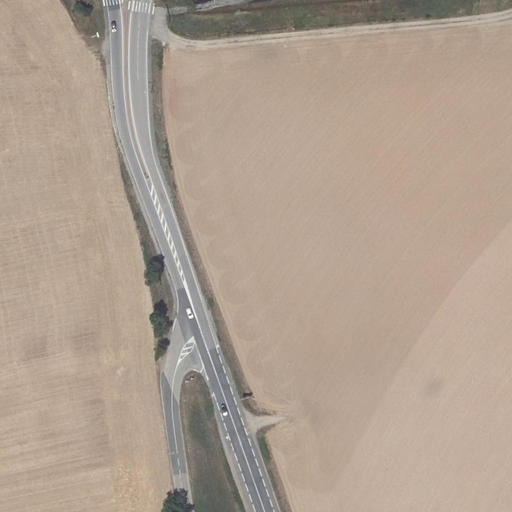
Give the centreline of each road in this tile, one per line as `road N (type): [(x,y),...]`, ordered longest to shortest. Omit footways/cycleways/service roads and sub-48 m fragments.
road 1 (track): [(141,7),(158,10),(168,37),(196,41),(511,11)]
road 2 (secondary): [(113,0),(123,116),(177,267)]
road 3 (secondary): [(177,267),(139,113),(142,0)]
road 4 (secondary): [(264,511),(200,332)]
road 5 (unclassified): [(185,511),(172,383),(181,353),(200,332)]
